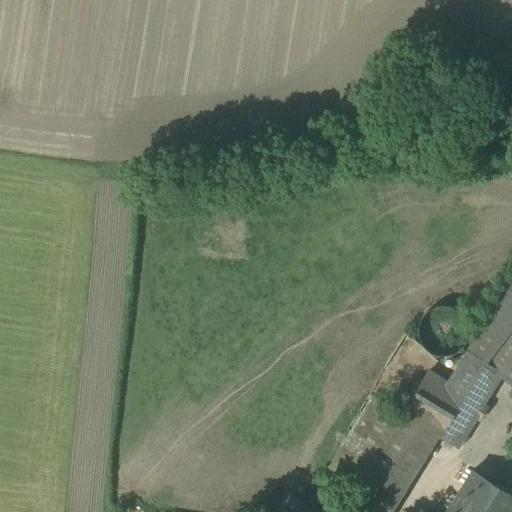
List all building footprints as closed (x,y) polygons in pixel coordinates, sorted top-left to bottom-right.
[(511,280),(479,325),(482,328),(467,352),(482,360),(481,361),(502,376),(511,383),(511,389),(510,392),(511,396),(511,280)] [(459,312),(451,306),(443,304),(434,305),(426,310),(420,316),(417,324),(417,329),(418,337),(421,343),(427,349),(439,353),(448,353),(455,349),(460,345),(464,338),(466,327),(464,319),(459,312)] [(467,352),(448,383),(484,405),(502,376),(481,361),(482,360),(467,352)] [(448,383),(428,371),(402,413),(404,414),(438,435),(458,448),(477,417),(481,419),(488,408),(484,405),(448,383)] [(402,416),(381,403),(370,421),(372,422),(392,434),(402,416)] [(360,485),(349,502),(365,511),(390,511),(438,435),(404,414),(402,416),(392,434),(371,468),(360,485)] [(351,456),(371,468),(392,434),(372,422),(351,456)] [(371,468),(351,456),(344,467),(337,463),(333,469),(360,485),(371,468)] [(511,511),(511,493),(474,470),(447,511),(511,511)] [(321,511),(286,491),(280,502),(297,511),(321,511)] [(297,511),(280,502),(274,511),(297,511)]
